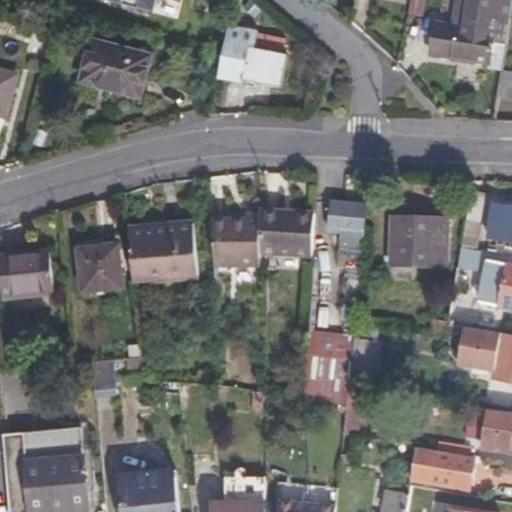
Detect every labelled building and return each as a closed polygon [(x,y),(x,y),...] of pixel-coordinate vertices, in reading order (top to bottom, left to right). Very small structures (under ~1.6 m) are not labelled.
[(248,21),(252,0),(249,0),(237,0),(234,19),(248,21)] [(482,70),(495,72),(495,71),(504,0),(461,0),(458,29),(429,25),(425,56),(462,61),(483,64),(482,70)] [(248,50),(277,55),(280,39),(251,34),(248,50)] [(142,55),(86,40),(76,80),(108,88),(131,94),(142,55)] [(248,50),(231,46),(225,73),(239,76),(238,80),(258,84),(275,88),(281,56),(277,55),(248,50)] [(0,108),(9,73),(0,71),(0,108)] [(511,73),(495,71),(495,72),(492,97),(511,99),(511,73)] [(481,196),(464,193),(456,247),(473,249),(481,196)] [(353,278),(359,205),(343,203),(325,202),(323,228),(334,229),(331,266),(340,267),(339,277),(353,278)] [(484,237),(511,241),(511,207),(488,204),(483,237),(484,237)] [(253,212),(253,216),(253,255),(307,255),(307,212),(289,212),(253,212)] [(224,216),(207,216),(207,265),(253,265),(253,255),(253,216),(224,216)] [(390,267),(442,267),(442,219),(419,218),(391,218),(390,267)] [(156,229),(123,232),(128,281),(192,275),(187,226),(156,229)] [(481,250),(511,254),(511,241),(484,237),(481,250)] [(71,252),(75,291),(116,287),(111,247),(86,250),(71,252)] [(511,254),(481,250),(477,249),(476,260),(482,262),(475,303),(511,309),(511,254)] [(0,298),(47,293),(42,252),(4,257),(0,257),(0,298)] [(423,334),(438,336),(440,322),(426,320),(423,334)] [(442,325),(440,336),(452,337),(454,327),(442,325)] [(340,357),(342,333),(310,330),(308,354),(340,357)] [(511,338),(495,335),(487,379),(511,383),(511,338)] [(462,337),(458,360),(475,363),(479,340),(462,337)] [(356,344),(352,387),(357,387),(364,388),(368,345),(356,344)] [(135,356),(134,348),(121,349),(121,357),(135,356)] [(308,354),(302,353),(299,387),(342,391),(342,386),(345,357),(340,357),(308,354)] [(86,363),(89,397),(111,395),(108,361),(86,363)] [(342,391),(337,434),(353,436),(357,387),(352,387),(342,386),(342,391)] [(477,449),(510,454),(511,444),(511,415),(463,408),(461,424),(480,427),(477,449)] [(74,511),(87,511),(81,452),(75,452),(72,426),(0,433),(8,511),(74,511)] [(430,447),(465,452),(466,445),(432,439),(430,447)] [(464,487),(465,480),(467,467),(469,456),(432,450),(427,480),(464,487)] [(171,511),(167,469),(115,474),(118,511),(171,511)] [(259,511),(259,477),(218,477),(218,503),(205,503),(204,511),(259,511)] [(426,486),(482,496),(484,483),(465,480),(464,487),(427,480),(426,486)] [(410,511),(412,501),(413,495),(391,492),(388,511),(392,511),(410,511)] [(425,511),(427,504),(412,501),(410,511),(425,511)] [(283,511),(336,511),(337,507),(284,502),(283,511)]
